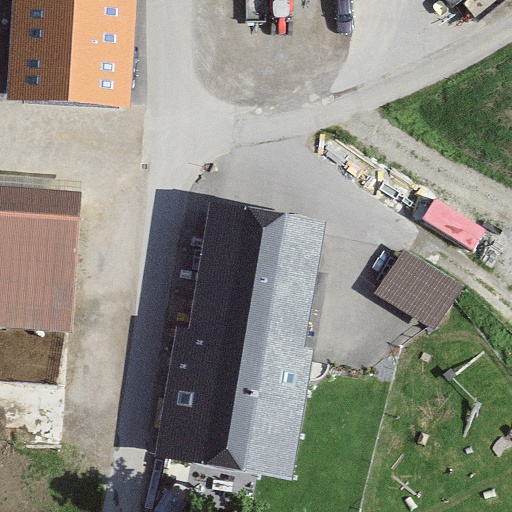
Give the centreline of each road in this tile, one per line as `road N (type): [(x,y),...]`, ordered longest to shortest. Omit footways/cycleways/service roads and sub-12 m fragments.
road 1 (unclassified): [(172,0),(178,79),(121,511)]
road 2 (track): [(178,79),(330,74),(508,0)]
